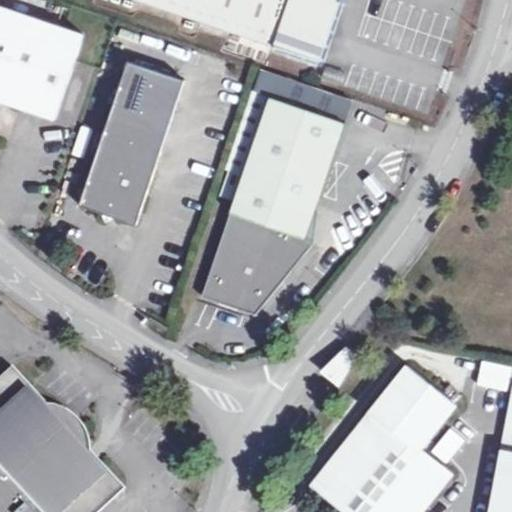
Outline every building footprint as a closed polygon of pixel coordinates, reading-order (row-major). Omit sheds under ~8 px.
[(138,0),(319,61),(339,0),(138,0)] [(55,120),(84,35),(0,6),(0,100),(22,108),(55,120)] [(186,80),(129,61),(81,203),(138,222),(186,80)] [(256,316),(313,245),(306,239),(321,194),(333,159),(345,123),(270,97),(202,298),(256,316)] [(348,348),(321,374),(330,381),(341,389),(359,357),(348,348)] [(0,380),(0,511),(104,511),(130,489),(103,460),(94,459),(95,449),(94,441),(92,434),(89,426),(81,417),(73,410),(65,406),(58,403),(43,404),(44,395),(34,384),(17,365),(0,380)] [(453,404),(405,367),(313,485),(348,511),(357,511),(366,502),(378,511),(377,511),(420,511),(449,475),(416,450),(453,404)] [(489,511),(511,511),(511,400),(502,449),(489,511)] [(377,511),(378,511),(366,502),(357,511),(377,511)]
